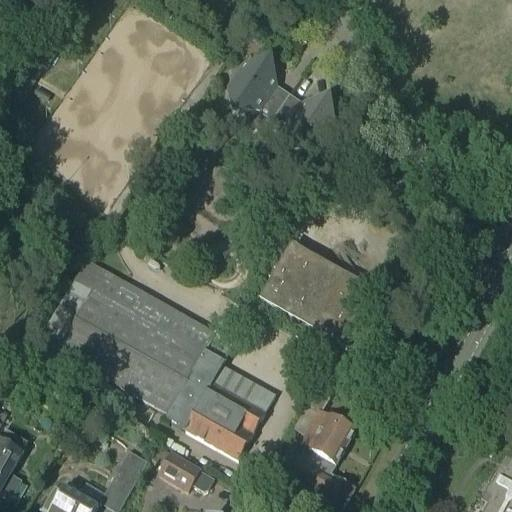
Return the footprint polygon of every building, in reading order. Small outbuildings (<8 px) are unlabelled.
[(278,121),(291,101),(278,92),(273,65),(246,71),(230,95),(229,95),(235,122),(262,117),(262,116),(264,112),(278,121)] [(304,110),(291,101),(278,121),(291,130),(289,134),(288,134),(293,161),(320,156),(320,155),(336,131),(331,105),(304,110)] [(344,287),(307,266),(310,261),(290,249),(258,306),(344,356),(357,334),(352,331),(369,302),(354,293),(355,291),(345,286),(344,287)] [(238,465),(274,401),(221,371),(234,350),(86,266),(75,287),(76,288),(56,324),(71,333),(57,358),(169,421),(167,425),(238,465)] [(322,511),(343,511),(354,493),(330,480),(354,436),(321,418),(345,374),(325,363),(301,406),(306,409),(292,433),(302,439),(299,444),(307,449),(284,491),(322,511)] [(9,480),(16,467),(27,449),(3,435),(0,440),(0,501),(9,507),(21,487),(9,480)] [(107,511),(120,511),(148,467),(130,456),(101,505),(100,507),(107,511)] [(207,496),(214,485),(200,476),(170,457),(156,479),(188,498),(192,491),(202,497),(207,496)] [(511,511),(511,472),(504,468),(480,511),(511,511)] [(96,511),(100,507),(101,505),(68,486),(62,496),(54,491),(48,501),(45,499),(36,511),(96,511)]
